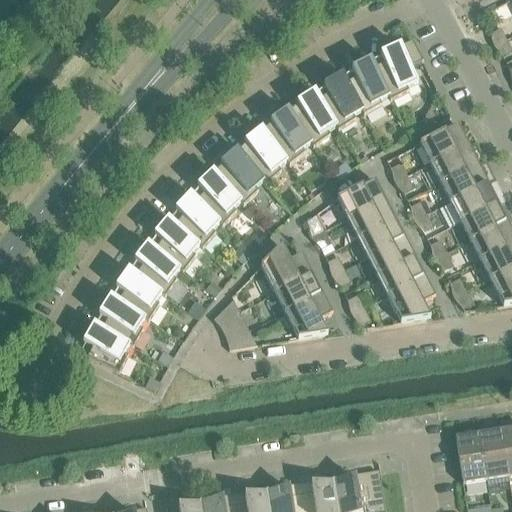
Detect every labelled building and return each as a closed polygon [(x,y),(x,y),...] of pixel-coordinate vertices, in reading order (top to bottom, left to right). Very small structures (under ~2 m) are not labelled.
[(506,43),(502,34),(491,40),(493,50),(506,43)] [(511,53),(506,43),(493,50),(500,59),(511,53)] [(417,88),(410,72),(423,67),(412,47),(384,59),(371,66),(391,105),(409,96),(407,93),(417,88)] [(391,105),(371,66),(355,74),(343,81),(365,119),(381,110),(379,106),(388,102),(390,106),(391,105)] [(365,119),(343,81),(315,98),(339,135),(355,125),(353,121),(361,116),(363,120),(365,119)] [(339,135),(315,98),(288,116),(314,152),(330,141),(327,137),(335,132),(338,136),(339,135)] [(314,152),(288,116),(274,126),(263,136),(290,170),(305,158),(302,155),(310,149),(313,153),(314,152)] [(430,168),(468,149),(458,129),(420,148),(430,168)] [(290,170),(263,136),(238,156),(266,189),(281,177),(278,173),(286,167),(289,170),(290,170)] [(440,188),(478,168),(468,149),(430,168),(440,188)] [(266,189),(238,156),(224,168),(214,178),(244,209),(258,196),(255,193),(262,187),(265,190),(266,189)] [(345,167),(332,175),(338,184),(342,181),(346,178),(351,175),(345,167)] [(450,207),(488,187),(478,168),(440,188),(450,207)] [(407,180),(402,170),(391,175),(392,177),(392,179),(392,181),(392,182),(393,185),(394,187),(407,180)] [(244,209),(214,178),(191,201),(223,231),(236,217),(233,214),(240,207),(243,210),(244,209)] [(413,191),(407,180),(394,187),(396,190),(397,191),(398,192),(402,196),(413,191)] [(347,223),(385,204),(375,184),(372,185),(337,203),(347,223)] [(460,226),(498,206),(488,187),(450,207),(460,226)] [(223,231),(191,201),(178,214),(169,225),(203,253),(215,239),(212,236),(218,229),(222,232),(223,231)] [(357,243),(395,223),(385,204),(347,223),(357,243)] [(470,245),(507,226),(498,206),(460,226),(470,245)] [(427,219),(422,208),(411,214),(411,215),(411,217),(412,221),(413,222),(414,225),(427,219)] [(432,229),(427,219),(414,225),(416,228),(417,229),(418,231),(421,234),(422,235),(432,229)] [(367,262),(405,242),(395,223),(357,243),(367,262)] [(203,253),(169,225),(149,250),(183,277),(195,262),(192,259),(199,251),(202,254),(203,253)] [(324,235),(319,225),(308,230),(309,232),(309,236),(310,237),(311,240),(312,242),(324,235)] [(480,264),(511,247),(511,234),(507,226),(470,245),(480,264)] [(330,246),(324,235),(312,242),(312,243),(314,246),(315,247),(318,250),(319,251),(330,246)] [(247,239),(240,247),(242,249),(251,258),(259,250),(247,239)] [(377,281),(415,262),(405,242),(367,262),(377,281)] [(447,257),(441,247),(430,252),(431,253),(431,257),(432,259),(433,262),(434,264),(447,257)] [(490,283),(511,271),(511,247),(480,264),(490,283)] [(242,249),(233,257),(243,268),(246,265),(249,261),(252,258),(251,258),(242,249)] [(173,283),(179,275),(183,278),(183,277),(149,250),(137,264),(129,276),(165,301),(176,285),(173,283)] [(275,298),(312,278),(302,258),(289,265),(281,250),(261,271),(275,298)] [(452,268),(447,257),(434,264),(435,266),(436,268),(437,269),(440,272),(441,273),(452,268)] [(387,300),(425,281),(415,262),(377,281),(387,300)] [(344,274),(339,263),(328,269),(329,274),(329,276),(330,279),(331,280),(344,274)] [(511,271),(490,283),(503,310),(511,308),(511,271)] [(350,284),(344,274),(331,280),(332,282),(334,284),(335,286),(339,290),(350,284)] [(155,307),(161,299),(165,302),(165,301),(129,276),(112,303),(149,326),(159,310),(155,307)] [(284,317),(322,297),(312,278),(275,298),(284,317)] [(422,308),(433,302),(435,301),(425,281),(387,300),(401,327),(430,322),(422,308)] [(466,295),(461,285),(450,290),(451,293),(451,296),(452,297),(453,301),(453,302),(466,295)] [(212,287),(207,294),(216,300),(217,298),(219,296),(221,294),(212,287)] [(472,306),(466,295),(453,302),(454,304),(456,306),(458,309),(460,310),(461,312),(472,306)] [(320,324),(330,319),(332,318),(322,297),(284,317),(298,344),(327,339),(320,324)] [(364,312),(359,302),(348,307),(348,308),(348,311),(349,315),(351,319),(364,312)] [(139,333),(144,325),(148,327),(149,326),(112,303),(102,318),(95,330),(133,352),(143,335),(139,333)] [(221,333),(239,316),(233,305),(213,324),(221,333)] [(196,306),(188,317),(198,324),(203,317),(205,315),(206,313),(196,306)] [(369,323),(364,312),(351,319),(353,322),(356,325),(359,328),(369,323)] [(249,335),(239,316),(221,333),(226,343),(249,335)] [(124,359),(129,351),(133,353),(133,352),(95,330),(79,360),(119,379),(128,361),(124,359)] [(257,350),(249,335),(226,343),(229,355),(257,350)] [(164,356),(158,366),(168,371),(169,369),(170,367),(171,366),(171,365),(172,364),(172,363),(173,362),(164,356)] [(149,381),(145,391),(155,396),(159,386),(149,381)] [(511,481),(511,432),(501,434),(509,482),(511,481)] [(509,482),(501,434),(478,438),(486,486),(509,482)] [(486,486),(478,438),(455,442),(463,489),(486,486)] [(384,511),(380,485),(357,489),(355,482),(333,485),(337,511),(384,511)] [(337,511),(333,485),(311,489),(312,496),(301,498),(303,511),(337,511)] [(303,511),(301,498),(290,500),(289,492),(267,496),(269,511),(303,511)] [(269,511),(267,496),(244,499),(246,507),(235,509),(235,511),(269,511)] [(235,511),(235,509),(224,510),(223,503),(200,506),(201,511),(235,511)]
